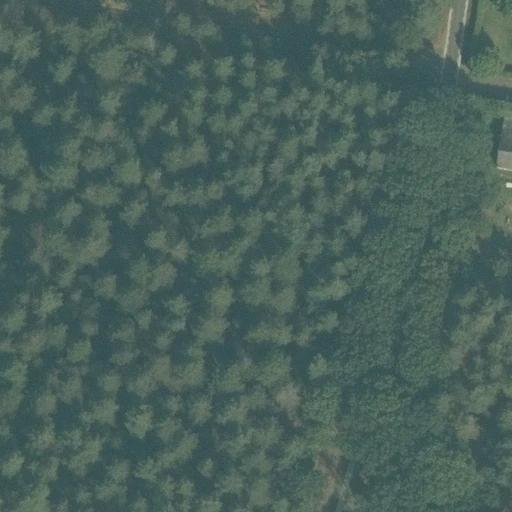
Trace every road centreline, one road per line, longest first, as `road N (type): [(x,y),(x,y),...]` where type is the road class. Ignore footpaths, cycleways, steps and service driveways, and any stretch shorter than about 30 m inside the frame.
road 1 (unclassified): [(437,511),(410,454),(396,356),(456,0)]
road 2 (track): [(67,0),(447,61)]
road 3 (track): [(396,356),(368,378),(346,413),(311,511)]
